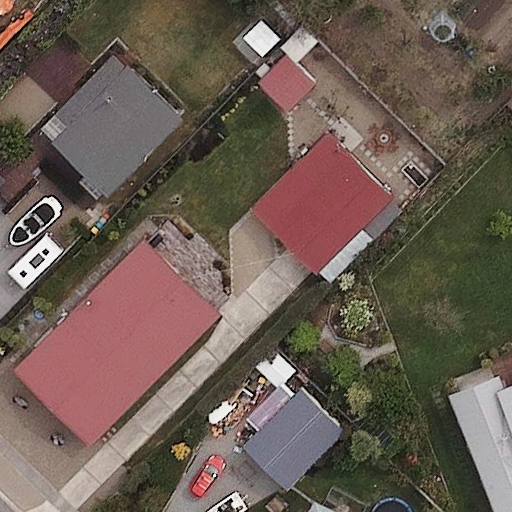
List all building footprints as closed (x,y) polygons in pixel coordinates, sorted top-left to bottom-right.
[(128,61),(53,139),(111,194),(186,115),(128,61)] [(417,212),(335,133),(258,213),(339,292),(417,212)] [(208,134),(183,164),(222,197),(248,167),(208,134)] [(145,233),(17,365),(94,439),(222,308),(145,233)] [(511,511),(511,364),(447,391),(496,511),(511,511)] [(305,385),(249,441),(292,484),(348,427),(305,385)] [(344,511),(318,500),(312,511),(344,511)]
